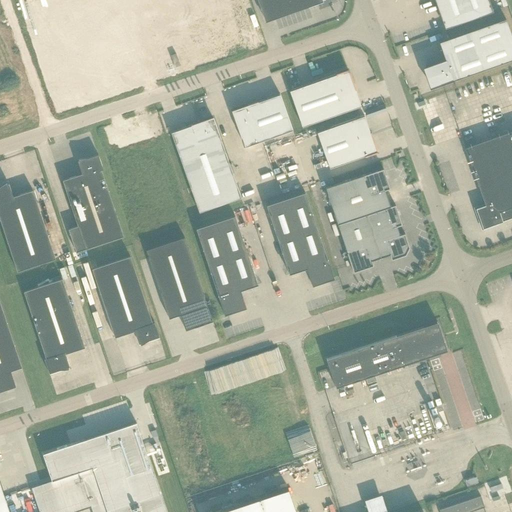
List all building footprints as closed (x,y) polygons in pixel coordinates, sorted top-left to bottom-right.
[(87,56),(67,0),(17,0),(50,93),(73,85),(65,64),(87,56)] [(232,8),(229,0),(130,0),(144,38),(166,31),(174,52),(217,36),(210,15),(232,8)] [(311,0),(257,0),(264,17),(271,14),(273,19),(310,6),(308,1),(311,0)] [(488,0),(435,0),(446,27),(493,11),(488,0)] [(445,59),(427,66),(434,87),(511,59),(511,38),(505,19),(439,42),(445,59)] [(302,127),(361,106),(348,70),(290,91),(302,127)] [(293,130),(280,94),(233,111),(245,147),(293,130)] [(330,168),(377,151),(364,116),(317,132),(330,168)] [(213,118),(171,132),(199,212),(241,197),(213,118)] [(511,131),(465,148),(485,205),(476,208),(483,228),(511,218),(511,131)] [(63,180),(78,226),(68,229),(76,251),(85,248),(124,236),(102,170),(103,169),(98,154),(89,158),(79,158),(79,165),(82,174),(63,180)] [(383,168),(325,187),(340,231),(369,221),(397,212),(395,204),(390,206),(385,190),(390,188),(383,168)] [(0,219),(17,271),(55,258),(33,190),(13,197),(10,188),(7,182),(0,186),(0,219)] [(305,192),(266,205),(289,274),(307,268),(312,285),(334,278),(305,192)] [(376,243),(405,233),(404,233),(400,234),(397,226),(402,224),(397,212),(369,221),(376,243)] [(235,215),(196,228),(225,315),(246,308),(240,290),(258,285),(235,215)] [(369,221),(340,231),(353,272),(373,265),(372,260),(381,257),(376,243),(369,221)] [(376,243),(381,257),(390,254),(391,259),(405,254),(409,247),(405,233),(376,243)] [(184,238),(146,250),(169,319),(180,315),(185,329),(212,320),(184,238)] [(141,345),(149,340),(159,336),(154,322),(152,323),(130,256),(92,269),(115,337),(134,331),(137,339),(141,345)] [(69,369),(68,362),(65,354),(85,347),(62,279),(24,291),(46,358),(44,359),(49,373),(59,370),(69,369)] [(0,389),(15,385),(11,372),(22,368),(0,301),(0,389)] [(336,387),(426,357),(440,353),(438,347),(445,345),(439,327),(425,332),(424,327),(326,359),(336,387)] [(224,393),(247,465),(304,446),(281,374),(224,393)] [(247,465),(224,393),(167,412),(190,484),(247,465)] [(39,511),(75,511),(91,507),(93,511),(166,511),(136,422),(43,453),(52,481),(32,488),(39,511)] [(466,486),(476,483),(475,478),(464,481),(466,486)] [(9,511),(0,483),(0,511),(9,511)] [(296,511),(289,489),(218,511),(423,511),(420,511),(296,511)] [(383,511),(388,510),(382,490),(365,496),(370,511),(383,511)] [(481,495),(439,509),(440,511),(468,511),(485,507),(481,495)]
